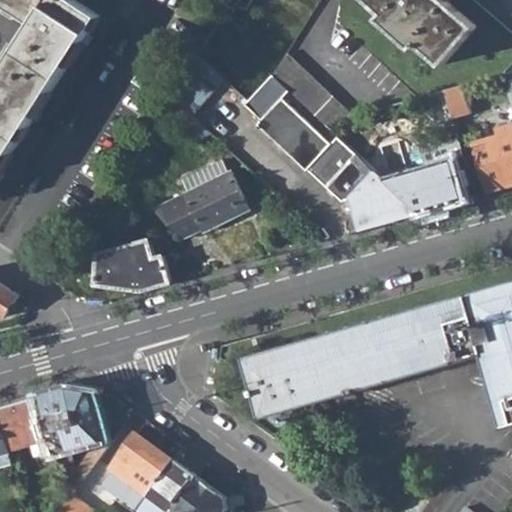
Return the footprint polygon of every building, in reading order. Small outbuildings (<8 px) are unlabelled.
[(0,173),(99,13),(79,0),(2,0),(34,21),(0,75),(0,173)] [(233,0),(232,2),(245,11),(252,0),(233,0)] [(422,42),(447,61),(480,24),(450,0),(372,0),(387,12),(382,20),(416,47),(422,42)] [(289,85),(327,120),(355,112),(288,49),(273,71),(289,85)] [(193,114),(228,80),(199,54),(173,96),(182,104),(193,114)] [(353,195),(356,206),(364,226),(377,222),(425,208),(384,172),(351,142),(343,149),(281,94),(289,85),(273,71),(249,103),(262,115),(259,119),(337,190),(344,196),(353,195)] [(447,86),(455,113),(477,107),(469,80),(447,86)] [(430,91),(437,118),(455,113),(447,86),(430,91)] [(173,114),(192,131),(202,122),(193,114),(182,104),(173,114)] [(511,126),(475,137),(491,188),(511,181),(511,126)] [(384,172),(425,208),(466,196),(453,152),(384,172)] [(208,229),(252,207),(233,168),(231,168),(225,157),(186,176),(192,189),(156,207),(188,236),(205,226),(208,229)] [(351,230),(364,226),(356,206),(351,230)] [(100,281),(145,289),(174,281),(166,253),(156,255),(151,237),(101,251),(100,281)] [(0,309),(8,314),(22,294),(0,279),(0,309)] [(497,350),(511,402),(511,283),(259,354),(275,412),(497,350)] [(55,437),(73,498),(77,493),(81,488),(72,459),(67,461),(65,452),(108,438),(97,392),(72,388),(43,396),(55,437)] [(12,449),(55,437),(43,396),(0,408),(0,411),(0,413),(12,449)] [(0,456),(13,452),(12,449),(0,413),(0,456)] [(114,433),(118,436),(131,419),(128,415),(114,433)] [(118,470),(151,495),(177,459),(141,432),(115,468),(118,470)] [(84,467),(87,479),(111,447),(96,450),(84,467)] [(142,511),(173,511),(200,476),(177,459),(151,495),(141,509),(140,511),(142,511)] [(118,470),(107,484),(141,509),(151,495),(118,470)] [(228,511),(232,507),(230,496),(200,476),(173,511),(228,511)] [(97,511),(99,510),(77,493),(73,498),(62,511),(97,511)] [(451,493),(438,508),(442,511),(473,511),(474,511),(451,493)]
